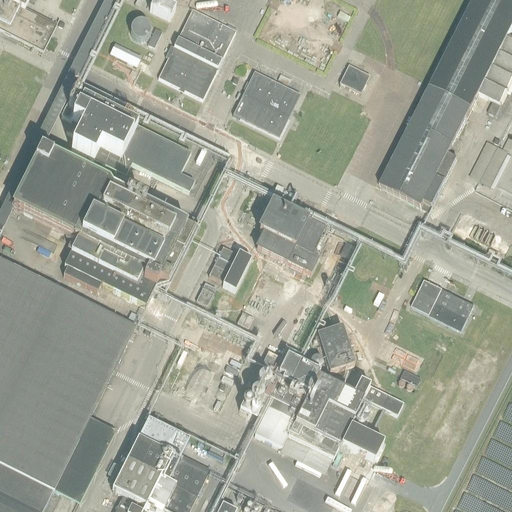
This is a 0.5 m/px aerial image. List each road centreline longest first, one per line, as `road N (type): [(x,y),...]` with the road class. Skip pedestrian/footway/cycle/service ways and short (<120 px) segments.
road 1 (unknown): [(241,38),(312,75),(330,72),(349,53),(403,82),(405,97),(355,211)]
road 2 (unclassified): [(511,290),(250,159)]
road 3 (unknown): [(63,279),(13,238),(5,211),(62,66)]
road 4 (unknown): [(330,511),(136,401)]
road 5 (unclassified): [(250,159),(62,66)]
road 6 (unclassified): [(161,340),(250,159)]
